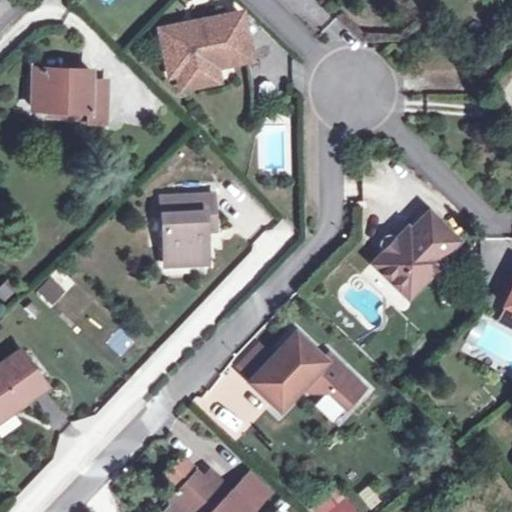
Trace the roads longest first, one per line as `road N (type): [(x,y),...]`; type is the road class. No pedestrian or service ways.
road 1 (residential): [(55,511),(324,230),(322,110),(342,84)]
road 2 (residential): [(342,84),(474,212)]
road 3 (residential): [(254,0),(342,84)]
